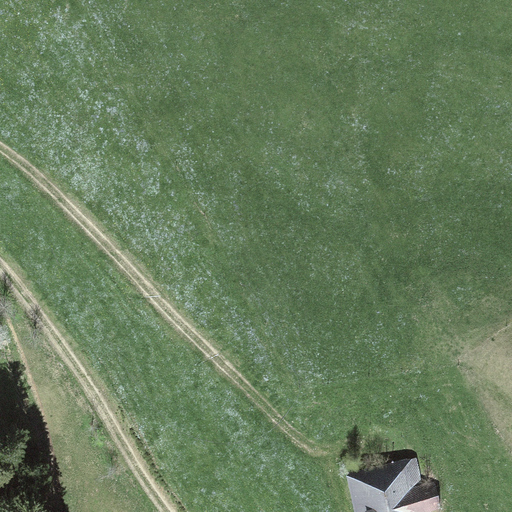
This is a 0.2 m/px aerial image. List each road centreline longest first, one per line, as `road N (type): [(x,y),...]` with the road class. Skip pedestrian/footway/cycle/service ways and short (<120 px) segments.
road 1 (track): [(0,145),(287,426),(345,457)]
road 2 (track): [(0,265),(94,389),(170,511)]
